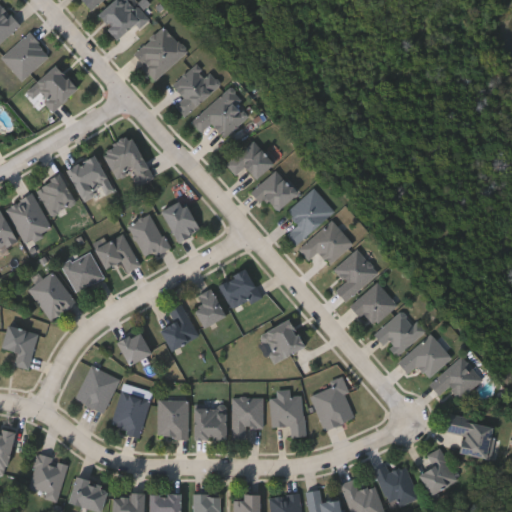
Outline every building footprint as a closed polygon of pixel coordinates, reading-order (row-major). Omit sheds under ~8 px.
[(102,0),(92,9),(83,0),(102,0)] [(119,37),(98,13),(113,0),(135,0),(152,19),(141,28),(135,22),(119,37)] [(158,79),(134,54),(164,24),(189,49),(158,79)] [(176,105),(186,96),(174,83),(200,61),(220,84),(185,115),(176,105)] [(36,99),(28,90),(55,63),(79,87),(55,110),(40,95),(36,99)] [(253,113),(225,136),(213,122),(202,132),(192,120),(231,87),(253,113)] [(117,177),(104,149),(133,134),(154,178),(142,183),(135,169),(117,177)] [(228,163),(254,139),(275,162),(257,178),(246,166),(237,174),(228,163)] [(114,186),(86,202),(67,169),(95,154),(114,186)] [(252,192),(275,168),(298,191),(279,209),(268,198),(263,203),(252,192)] [(36,189),(58,173),(78,200),(57,216),(36,189)] [(288,210),(315,186),(335,210),(298,243),(288,233),(299,223),(288,210)] [(26,242),(7,206),(34,192),(53,227),(26,242)] [(179,241),(162,209),(184,197),(201,229),(179,241)] [(0,247),(0,211),(3,210),(17,240),(0,247)] [(145,257),(133,221),(157,213),(169,249),(145,257)] [(320,251),(311,259),(301,247),(333,219),(354,243),(331,263),(320,251)] [(123,260),(106,267),(97,245),(127,232),(141,266),(128,271),(123,260)] [(338,289),(347,281),(335,268),(358,248),(380,272),(348,300),(338,289)] [(64,264),(92,249),(106,277),(78,292),(64,264)] [(236,311),(220,282),(247,267),(263,296),(236,311)] [(53,320),(30,289),(55,270),(78,301),(53,320)] [(352,306),(377,281),(399,302),(374,327),(352,306)] [(199,302),(195,295),(214,287),(226,316),(204,326),(195,304),(199,302)] [(174,321),(169,310),(184,302),(201,335),(173,350),(161,328),(174,321)] [(377,335),(404,307),(427,329),(399,357),(377,335)] [(306,345),(279,361),(263,334),(290,318),(306,345)] [(31,368),(17,365),(20,351),(3,347),(9,324),(40,332),(31,368)] [(119,340),(141,329),(153,353),(131,364),(119,340)] [(453,356),(431,377),(419,365),(410,373),(400,362),(432,333),(453,356)] [(450,386),(441,394),(431,384),(462,355),(484,379),(461,399),(450,386)] [(78,400),(92,365),(122,377),(107,412),(78,400)] [(356,418),(326,429),(313,393),(343,383),(356,418)] [(113,428),(123,391),(153,399),(142,437),(113,428)] [(308,435),(293,436),(292,425),(274,426),(272,397),(305,395),(308,435)] [(265,427),(248,427),(248,438),(234,438),(234,398),(265,398),(265,427)] [(190,437),(160,437),(160,400),(190,400),(190,437)] [(228,404),(228,438),(196,438),(196,404),(228,404)] [(460,451),(464,434),(446,430),(449,414),(497,424),(490,458),(460,451)] [(0,428),(15,432),(7,470),(0,468),(0,428)] [(436,464),(430,453),(442,447),(458,481),(431,494),(420,472),(436,464)] [(69,461),(61,499),(30,492),(39,454),(69,461)] [(407,464),(419,498),(392,508),(378,468),(388,464),(391,470),(407,464)] [(102,511),(69,502),(77,475),(110,485),(102,511)] [(343,482),(357,478),(359,489),(377,484),(385,511),(355,511),(354,508),(350,509),(343,482)] [(341,511),(310,511),(307,491),(321,489),(323,501),(339,498),(341,511)] [(144,491),(144,511),(113,511),(113,492),(144,491)] [(182,492),(182,511),(150,511),(150,492),(182,492)] [(221,511),(196,511),(196,493),(221,493),(221,511)] [(243,499),(243,493),(261,493),(261,511),(234,511),(234,499),(243,499)] [(303,511),(272,511),(272,495),(302,493),(303,511)]
